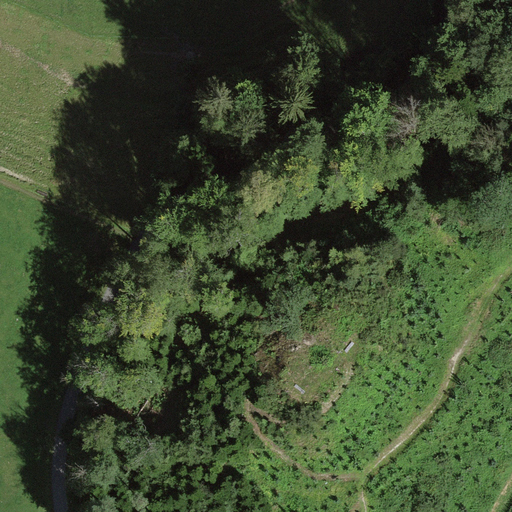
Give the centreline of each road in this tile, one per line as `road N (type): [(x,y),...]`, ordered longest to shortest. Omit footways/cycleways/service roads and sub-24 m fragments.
road 1 (unclassified): [(58,511),(57,441),(88,347),(139,246),(198,186),(402,100),(433,63),(452,0)]
road 2 (track): [(511,266),(444,395),(376,470)]
